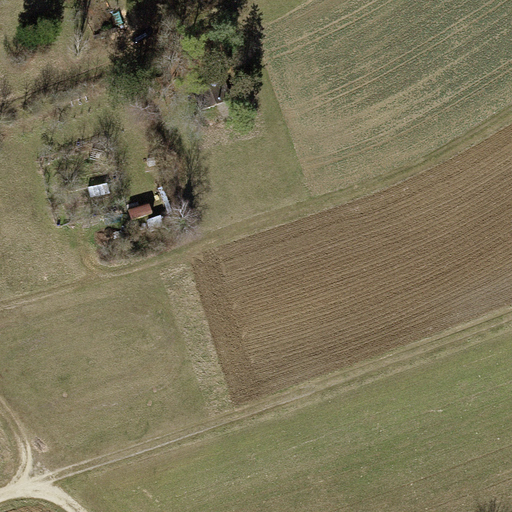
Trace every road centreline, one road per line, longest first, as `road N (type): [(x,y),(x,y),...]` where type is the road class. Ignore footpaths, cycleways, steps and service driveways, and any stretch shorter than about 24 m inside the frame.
road 1 (track): [(511,314),(0,495)]
road 2 (track): [(0,401),(21,433),(31,484),(78,511)]
